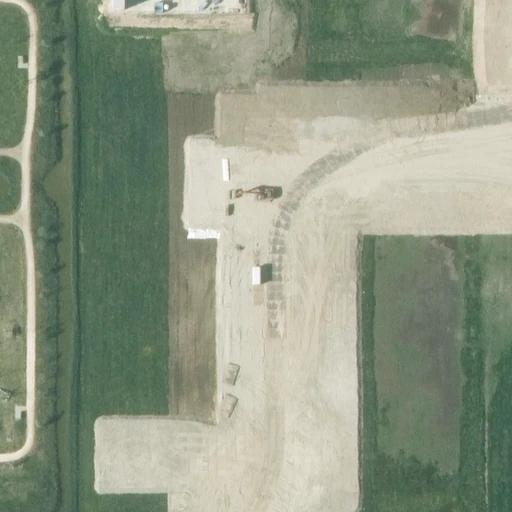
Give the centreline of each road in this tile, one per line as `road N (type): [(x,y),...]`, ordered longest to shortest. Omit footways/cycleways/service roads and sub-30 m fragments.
road 1 (residential): [(276,469),(289,430),(286,227),(303,181),(335,167),(511,162)]
road 2 (residential): [(110,463),(276,469)]
